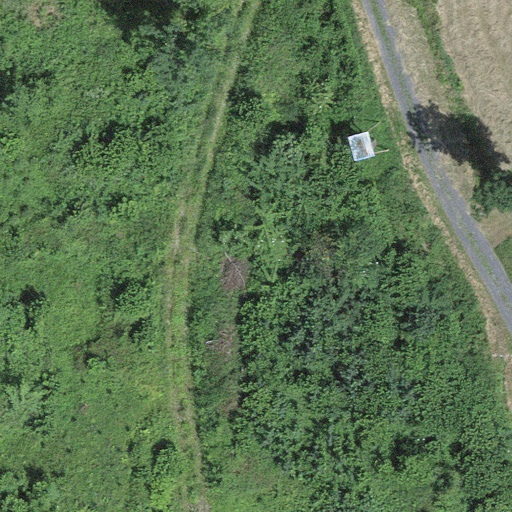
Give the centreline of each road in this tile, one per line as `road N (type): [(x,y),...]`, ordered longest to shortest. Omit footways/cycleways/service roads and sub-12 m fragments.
road 1 (track): [(260,0),(198,169),(168,386),(206,511)]
road 2 (track): [(373,0),(446,187),(511,309)]
